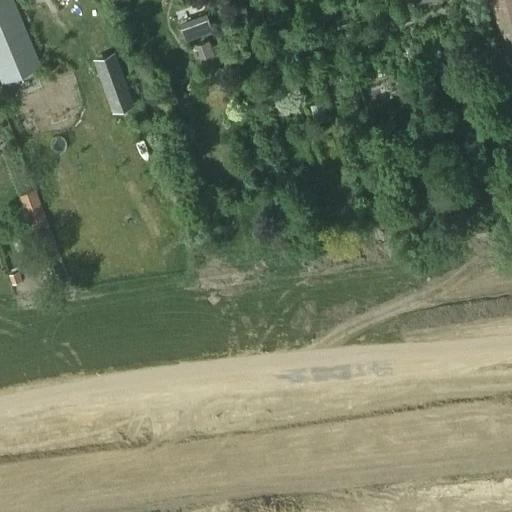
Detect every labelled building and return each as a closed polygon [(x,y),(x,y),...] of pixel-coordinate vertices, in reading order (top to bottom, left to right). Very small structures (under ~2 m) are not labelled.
[(0,0),(0,75),(2,81),(41,64),(15,0),(0,0)] [(511,0),(488,0),(511,82),(511,0)] [(187,46),(214,36),(209,22),(182,32),(187,46)] [(210,46),(208,41),(198,45),(203,59),(207,57),(210,65),(223,61),(217,44),(210,46)] [(434,139),(415,145),(420,160),(439,154),(434,139)] [(26,229),(47,221),(34,185),(14,193),(26,229)]
